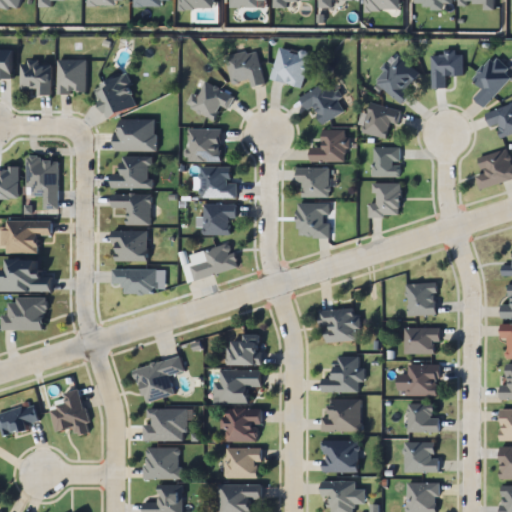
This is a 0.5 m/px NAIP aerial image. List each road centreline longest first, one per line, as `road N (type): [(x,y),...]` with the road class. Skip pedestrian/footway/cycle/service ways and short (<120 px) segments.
road 1 (residential): [(511,212),(0,371)]
road 2 (residential): [(0,122),(67,122),(80,149),(78,310),(89,344)]
road 3 (residential): [(474,511),(475,315),(455,230)]
road 4 (residential): [(287,511),(289,342),(277,287)]
road 5 (residential): [(105,511),(107,413),(89,344)]
road 6 (residential): [(277,287),(268,137)]
